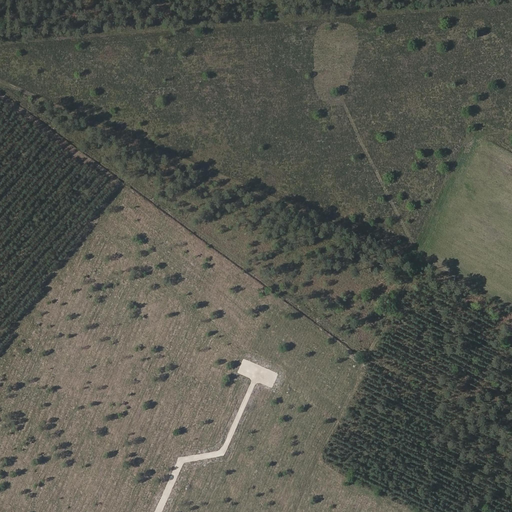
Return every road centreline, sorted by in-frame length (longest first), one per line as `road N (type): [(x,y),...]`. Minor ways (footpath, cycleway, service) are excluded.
road 1 (track): [(0,37),(511,1)]
road 2 (track): [(0,81),(423,239)]
road 3 (track): [(0,82),(361,347)]
road 4 (track): [(511,67),(413,270),(361,347)]
road 5 (track): [(361,347),(364,360),(292,511)]
